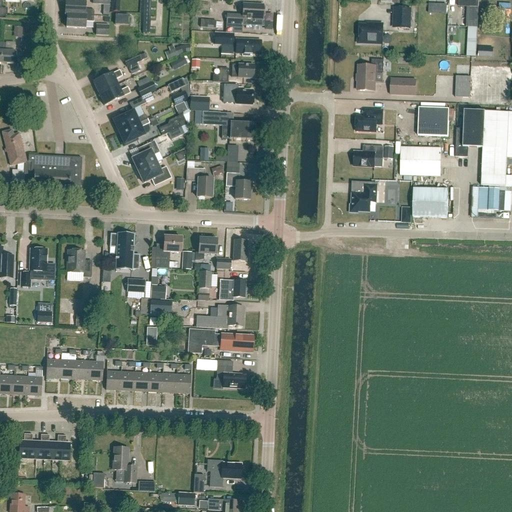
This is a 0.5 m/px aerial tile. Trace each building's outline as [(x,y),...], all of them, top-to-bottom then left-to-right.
[(67,15),(94,17),(94,11),(85,10),(86,3),(66,2),(65,16),(67,16),(67,15)] [(226,34),(234,34),(242,35),(242,26),(261,27),(262,21),(263,14),(264,14),(265,7),(263,7),(263,6),(243,5),(243,16),(227,15),(226,34)] [(410,29),(411,10),(399,9),(398,29),(410,29)] [(94,23),(94,17),(67,15),(67,16),(66,28),(85,29),(86,22),(94,23)] [(129,26),(129,17),(115,16),(115,26),(129,26)] [(215,22),(201,21),(201,28),(215,29),(215,22)] [(108,36),(108,25),(95,25),(95,36),(108,36)] [(383,45),(383,25),(372,25),(372,26),(360,26),(360,36),(358,36),(358,44),(383,45)] [(465,54),(473,54),(473,27),(465,27),(465,54)] [(14,28),(14,36),(22,36),(22,28),(14,28)] [(233,47),(233,34),(214,33),(213,46),(233,47)] [(252,55),(260,56),(261,42),(236,41),(235,54),(242,55),(242,57),(252,58),(252,55)] [(0,51),(2,51),(1,64),(15,65),(15,52),(5,52),(5,44),(0,43),(0,51)] [(183,54),(181,47),(168,52),(170,59),(183,54)] [(139,56),(138,53),(122,59),(126,68),(141,61),(146,58),(144,54),(139,56)] [(183,58),(176,62),(180,68),(187,64),(183,58)] [(199,69),(199,60),(191,60),(191,68),(199,69)] [(383,74),(384,61),(372,60),(372,67),(359,67),(358,91),(375,92),(375,82),(375,74),(379,74),(383,74)] [(254,66),(238,65),(238,66),(232,65),(231,78),(253,79),(254,66)] [(212,83),(227,83),(228,69),(219,68),(219,76),(213,75),(212,83)] [(99,95),(118,86),(115,80),(122,77),(120,71),(112,74),(93,83),(99,95)] [(379,74),(375,74),(375,82),(383,82),(383,74),(379,74)] [(469,98),(470,77),(456,77),(455,98),(469,98)] [(184,93),(187,98),(189,97),(188,85),(185,79),(182,81),(185,87),(180,89),(182,94),(184,93)] [(185,87),(182,81),(182,80),(167,86),(171,93),(180,89),(185,87)] [(416,97),(416,81),(391,80),(391,96),(416,97)] [(140,98),(156,91),(152,82),(136,90),(140,98)] [(118,86),(99,95),(104,106),(123,98),(123,97),(130,94),(128,88),(120,91),(118,86)] [(224,86),(223,104),(236,104),(236,105),(252,105),(253,92),(243,92),(243,90),(238,89),(238,86),(224,86)] [(184,93),(182,94),(176,96),(180,103),(187,100),(187,98),(184,93)] [(132,110),(151,102),(148,96),(129,104),(132,110)] [(208,112),(209,98),(190,97),(189,112),(208,112)] [(184,103),(179,105),(182,113),(187,111),(184,103)] [(448,138),(449,110),(419,109),(418,137),(448,138)] [(383,112),(369,111),(365,111),(365,117),(357,117),(356,132),(376,133),(376,125),(382,125),(383,112)] [(119,133),(147,120),(145,115),(137,119),(133,112),(122,117),(121,116),(111,121),(114,128),(116,127),(119,133)] [(509,113),(464,112),(464,129),(456,129),(455,157),(468,158),(468,148),(482,149),(481,186),(505,187),(509,113)] [(255,124),(233,123),(233,115),(220,114),(202,113),(202,126),(230,127),(229,140),(254,141),(255,124)] [(162,137),(168,134),(181,128),(181,127),(186,125),(182,116),(176,118),(169,121),(170,124),(159,129),(162,137)] [(147,120),(119,133),(121,139),(120,140),(123,147),(137,141),(137,139),(144,136),(144,135),(149,133),(150,129),(148,125),(149,124),(147,120)] [(184,134),(181,128),(168,134),(171,141),(184,134)] [(13,136),(12,131),(2,133),(11,167),(26,163),(19,134),(13,136)] [(136,173),(156,163),(153,156),(159,153),(154,142),(140,149),(143,155),(132,160),(135,166),(133,167),(136,173)] [(383,161),(383,159),(384,148),(372,147),(371,154),(355,153),(354,167),(383,169),(383,161)] [(384,148),(383,159),(392,159),(392,148),(384,148)] [(441,178),(441,149),(401,148),(400,176),(441,178)] [(80,194),(82,163),(82,159),(28,156),(28,163),(31,163),(29,191),(80,194)] [(156,163),(136,173),(138,179),(140,178),(143,184),(154,179),(157,186),(171,179),(166,168),(160,170),(156,163)] [(221,167),(214,169),(217,176),(223,174),(221,167)] [(211,199),(212,180),(204,180),(204,170),(186,169),(186,182),(197,182),(196,198),(211,199)] [(23,185),(24,172),(12,171),(11,185),(23,185)] [(249,200),(250,183),(238,182),(238,174),(226,174),(225,187),(235,187),(234,200),(249,200)] [(376,203),(377,187),(365,186),(365,195),(353,194),(352,206),(351,206),(350,213),(358,214),(358,212),(370,213),(370,203),(376,203)] [(505,212),(506,192),(500,192),(500,190),(479,189),(473,188),(471,218),(496,219),(496,213),(478,213),(478,211),(505,212)] [(448,219),(448,190),(414,189),(413,218),(448,219)] [(116,261),(116,266),(116,270),(130,271),(139,271),(140,255),(132,255),(133,236),(110,235),(110,248),(117,249),(116,259),(115,259),(115,261),(116,261)] [(180,253),(181,238),(164,238),(164,245),(157,245),(156,258),(156,268),(168,269),(169,253),(180,253)] [(216,255),(217,240),(199,239),(198,254),(195,254),(195,262),(203,262),(204,255),(216,255)] [(246,262),(247,242),(234,241),(233,262),(246,262)] [(0,278),(12,279),(13,257),(2,256),(2,248),(0,247),(0,272),(0,273),(0,277),(0,278)] [(30,273),(30,280),(54,282),(55,266),(45,265),(46,251),(31,250),(30,272),(30,273)] [(91,279),(92,267),(84,266),(84,252),(68,252),(67,273),(83,274),(83,278),(91,279)] [(224,270),(225,260),(216,259),(215,270),(224,270)] [(191,262),(183,262),(182,270),(190,270),(191,262)] [(210,290),(211,273),(199,272),(198,289),(210,290)] [(19,288),(30,288),(30,273),(20,273),(19,288)] [(144,294),(145,281),(127,280),(126,293),(144,294)] [(244,299),(245,283),(234,282),(234,283),(221,283),(220,284),(219,302),(233,302),(233,299),(244,299)] [(152,287),(151,299),(160,299),(161,288),(152,287)] [(150,301),(149,312),(171,314),(171,302),(150,301)] [(228,308),(218,307),(218,319),(197,318),(197,329),(228,330),(228,327),(243,328),(244,308),(228,308)] [(51,324),(51,313),(36,313),(36,323),(51,324)] [(92,327),(92,315),(75,315),(75,327),(92,327)] [(147,329),(146,344),(156,344),(156,329),(147,329)] [(213,345),(214,335),(214,333),(190,332),(189,354),(201,354),(201,344),(213,345)] [(250,352),(251,337),(222,335),(221,351),(230,351),(230,352),(241,353),(242,351),(250,352)] [(60,380),(61,362),(47,361),(46,380),(60,380)] [(74,381),(75,362),(61,362),(60,380),(74,381)] [(88,381),(89,363),(75,362),(74,381),(88,381)] [(217,362),(217,368),(216,380),(223,381),(222,389),(245,390),(245,389),(247,389),(248,382),(245,381),(245,376),(232,375),(232,369),(233,363),(217,362)] [(89,363),(88,381),(102,382),(103,364),(89,363)] [(120,392),(121,374),(107,373),(106,391),(120,392)] [(134,393),(135,374),(121,374),(120,392),(134,393)] [(148,393),(149,375),(135,374),(134,393),(148,393)] [(162,394),(162,376),(149,375),(148,393),(162,394)] [(175,395),(176,376),(162,376),(162,394),(175,395)] [(176,376),(175,395),(190,395),(191,377),(176,376)] [(0,395),(13,396),(14,378),(0,377),(0,395)] [(27,397),(28,379),(14,378),(13,396),(27,397)] [(28,379),(27,397),(41,398),(42,379),(28,379)] [(19,442),(18,459),(27,460),(28,443),(19,442)] [(27,460),(35,460),(36,443),(32,443),(28,443),(27,460)] [(40,443),(36,443),(35,460),(44,461),(44,443),(40,443)] [(44,461),(52,461),(53,444),(49,444),(44,443),(44,461)] [(57,444),(53,444),(52,461),(60,462),(61,444),(57,444)] [(60,462),(69,462),(70,445),(61,444),(60,462)] [(136,484),(137,469),(128,468),(129,450),(114,449),(113,471),(124,472),(124,484),(136,484)] [(241,480),(241,466),(222,465),(221,474),(210,473),(210,488),(222,489),(222,479),(241,480)] [(115,483),(124,483),(124,472),(116,472),(115,483)] [(93,489),(103,489),(104,474),(93,474),(93,489)] [(203,494),(204,476),(194,476),(193,494),(203,494)] [(194,507),(194,494),(177,493),(177,506),(194,507)] [(175,503),(176,494),(163,494),(161,495),(159,497),(159,499),(161,502),(163,503),(175,503)] [(28,511),(29,508),(24,508),(25,496),(11,495),(9,511),(28,511)] [(240,511),(241,503),(208,501),(208,510),(224,511),(223,511),(240,511)]
